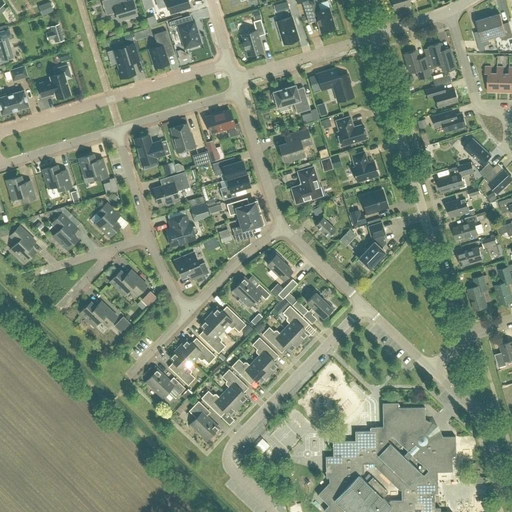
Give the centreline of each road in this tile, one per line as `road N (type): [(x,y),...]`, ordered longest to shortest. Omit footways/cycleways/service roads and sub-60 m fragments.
road 1 (unclassified): [(463,333),(371,36)]
road 2 (track): [(0,294),(219,511)]
road 3 (residential): [(272,511),(233,473),(229,446),(363,306)]
road 4 (residential): [(0,133),(226,63)]
road 5 (unclassified): [(511,511),(485,422),(432,370)]
road 6 (residential): [(233,78),(371,36)]
road 7 (residential): [(282,224),(237,89)]
road 8 (residential): [(509,113),(479,108),(451,12)]
road 9 (residential): [(282,224),(186,312)]
road 10 (residential): [(118,129),(237,89)]
road 11 (residential): [(0,164),(118,129)]
